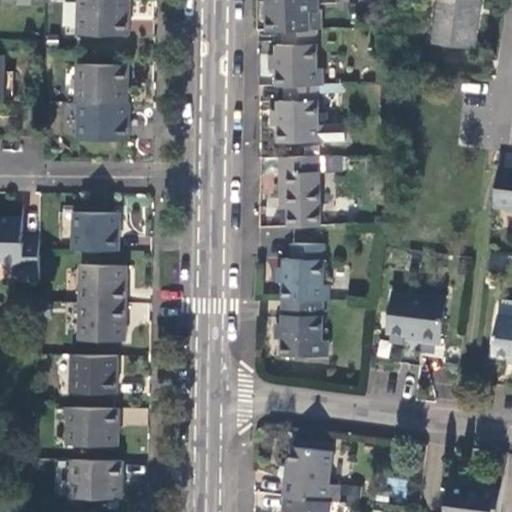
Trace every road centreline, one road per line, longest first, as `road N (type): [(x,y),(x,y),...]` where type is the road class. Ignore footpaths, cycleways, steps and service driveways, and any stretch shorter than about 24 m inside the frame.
road 1 (residential): [(205,392),(511,427)]
road 2 (tertiary): [(205,392),(211,177)]
road 3 (residential): [(211,177),(0,168)]
road 4 (tertiary): [(211,177),(214,0)]
road 5 (tertiary): [(204,511),(205,392)]
